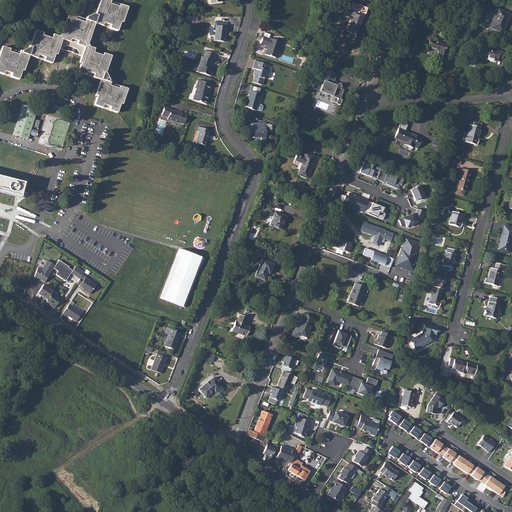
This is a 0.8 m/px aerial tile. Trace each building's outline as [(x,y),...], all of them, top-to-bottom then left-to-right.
[(23,70),(29,56),(37,58),(38,55),(46,58),(45,60),(52,63),(55,54),(57,54),(59,48),(61,49),(62,48),(66,45),(77,48),(79,53),(78,55),(81,56),(79,62),(80,63),(78,69),(86,71),(93,73),(101,76),(100,79),(95,95),(97,95),(94,104),(102,107),(103,104),(110,106),(109,109),(117,112),(120,103),(122,103),(127,88),(119,85),(118,88),(109,85),(111,81),(109,80),(105,73),(110,58),(102,55),(93,52),(83,49),(87,39),(89,40),(94,23),(102,26),(103,23),(110,25),(109,28),(117,31),(120,22),(122,22),(127,7),(119,4),(118,7),(109,4),(110,1),(105,0),(99,0),(95,15),(92,14),(86,17),(84,22),(79,20),(85,0),(82,0),(76,19),(74,19),(69,17),(61,37),(54,35),(52,38),(42,35),(43,32),(36,30),(31,45),(29,45),(29,47),(21,51),(20,50),(18,54),(9,51),(10,49),(2,46),(0,52),(0,72),(3,74),(4,70),(12,73),(11,76),(19,79),(22,70),(23,70)] [(498,9),(490,28),(502,33),(504,28),(503,27),(505,24),(506,24),(510,14),(498,9)] [(351,18),(347,31),(356,34),(363,15),(351,11),(349,17),(351,18)] [(216,26),(213,40),(223,42),(224,37),(225,37),(226,27),(216,26)] [(262,36),(260,43),(267,45),(264,54),(275,57),(280,42),(269,38),(269,39),(262,36)] [(436,56),(444,58),(448,45),(429,40),(427,47),(437,51),(436,56)] [(482,46),(480,52),(483,53),(482,57),(496,61),(497,57),(501,59),(504,52),(482,46)] [(195,71),(210,76),(212,69),(209,68),(212,60),(213,60),(215,54),(205,51),(203,57),(201,56),(198,67),(196,67),(195,68),(194,70),(195,71)] [(254,75),(252,82),(261,84),(263,78),(264,78),(265,76),(267,77),(269,70),(267,69),(269,65),(254,60),(252,67),(257,69),(256,71),(254,70),(253,75),(254,75)] [(315,80),(312,86),(320,89),(319,91),(338,99),(342,91),(335,88),(337,85),(332,83),(335,74),(327,71),(324,80),(320,78),(319,82),(315,80)] [(196,88),(194,94),(196,95),(194,100),(206,104),(208,96),(207,95),(211,84),(198,80),(196,84),(198,85),(197,89),(196,88)] [(248,99),(245,106),(249,107),(249,108),(254,110),(255,109),(258,109),(259,109),(260,109),(261,108),(261,107),(261,106),(261,105),(260,105),(256,103),(258,98),(261,98),(263,89),(251,85),(248,94),(249,95),(248,99)] [(36,108),(21,104),(12,134),(27,139),(36,108)] [(163,107),(161,115),(167,117),(167,119),(178,123),(178,122),(183,124),(186,115),(181,113),(181,112),(174,110),(174,111),(170,109),(163,107)] [(467,132),(464,142),(476,145),(478,139),(476,138),(481,123),(474,121),(472,126),(465,124),(463,131),(465,132),(467,132)] [(265,122),(250,123),(250,133),(252,133),(252,137),(261,137),(261,140),(265,140),(265,132),(272,131),(272,125),(269,124),(265,124),(265,122)] [(198,132),(195,142),(205,146),(209,135),(208,135),(209,130),(198,127),(197,131),(198,132)] [(408,134),(409,133),(398,128),(394,137),(404,142),(404,144),(412,148),(413,146),(417,148),(422,138),(417,136),(416,138),(408,134)] [(148,130),(146,136),(155,140),(156,136),(150,134),(151,131),(148,130)] [(450,153),(458,156),(461,149),(453,146),(450,153)] [(296,155),(293,163),(298,165),(295,174),(308,179),(306,184),(311,185),(316,171),(317,171),(319,166),(316,165),(318,156),(315,155),(314,156),(305,153),(303,157),(296,155)] [(380,168),(358,159),(354,170),(370,176),(372,171),(378,173),(380,169),(380,168)] [(388,172),(380,169),(378,173),(376,179),(383,182),(384,181),(386,182),(385,183),(396,188),(398,183),(401,184),(403,179),(388,172)] [(456,189),(455,194),(463,196),(464,191),(465,191),(470,172),(461,169),(455,189),(456,189)] [(21,196),(25,181),(0,174),(0,191),(17,195),(21,196)] [(420,186),(411,190),(415,200),(424,197),(420,186)] [(386,208),(367,200),(363,211),(383,219),(385,213),(384,213),(386,208)] [(404,217),(404,216),(397,218),(399,224),(403,222),(404,226),(415,222),(415,221),(422,218),(425,211),(417,208),(415,212),(404,217)] [(283,222),(282,221),(284,216),(274,212),(269,225),(280,229),(283,222)] [(451,212),(448,224),(460,227),(461,222),(459,222),(461,214),(451,212)] [(375,228),(375,227),(363,223),(361,230),(367,233),(367,232),(375,236),(372,243),(378,246),(380,242),(382,243),(383,242),(384,239),(389,241),(390,239),(394,240),(396,235),(392,233),(384,231),(384,230),(378,228),(378,229),(375,228)] [(511,228),(504,226),(498,250),(508,252),(511,235),(511,228)] [(397,262),(395,265),(402,267),(404,262),(406,263),(405,268),(412,270),(412,267),(413,267),(415,257),(415,254),(415,253),(416,246),(417,246),(418,242),(413,241),(406,238),(404,242),(405,242),(402,249),(400,253),(400,252),(396,262),(397,262)] [(447,248),(441,269),(450,272),(456,250),(447,248)] [(184,307),(203,258),(178,249),(159,298),(184,307)] [(394,258),(365,249),(363,254),(372,257),(370,262),(390,269),(394,258)] [(388,249),(386,254),(392,257),(395,252),(388,249)] [(261,259),(254,276),(264,280),(267,272),(269,273),(273,264),(261,259)] [(54,266),(53,268),(57,271),(55,275),(65,281),(68,276),(67,276),(68,274),(69,275),(70,273),(72,271),(68,268),(69,267),(58,260),(54,266)] [(40,281),(44,283),(53,268),(54,266),(46,261),(41,270),(37,268),(34,277),(41,280),(40,281)] [(485,278),(484,283),(497,286),(501,272),(504,272),(506,266),(496,263),(494,269),(490,268),(487,278),(485,278)] [(72,271),(70,273),(79,279),(82,274),(83,272),(74,267),(72,271)] [(79,279),(76,283),(79,285),(79,286),(84,290),(84,291),(89,294),(96,284),(85,277),(85,276),(82,274),(79,279)] [(432,286),(428,304),(438,307),(440,301),(438,301),(442,289),(443,289),(445,282),(438,280),(436,287),(432,286)] [(351,289),(346,302),(358,306),(363,293),(362,293),(365,286),(355,283),(352,289),(351,289)] [(43,285),(36,295),(40,297),(41,296),(47,299),(51,293),(52,291),(43,285)] [(47,299),(46,301),(52,304),(51,306),(54,308),(60,299),(51,293),(47,299)] [(489,302),(485,316),(495,318),(499,304),(498,304),(499,299),(490,297),(489,302)] [(68,304),(62,314),(65,316),(66,315),(76,321),(81,312),(68,304)] [(235,320),(231,330),(246,336),(249,326),(244,324),(247,317),(239,314),(237,321),(235,320)] [(293,330),(291,335),(296,337),(301,335),(305,336),(306,339),(309,338),(311,334),(309,330),(308,330),(310,326),(311,327),(312,323),(311,323),(312,319),(307,317),(306,315),(300,317),(301,320),(298,322),(296,326),(297,326),(296,329),(293,330)] [(422,333),(410,340),(415,350),(432,340),(435,327),(424,324),(422,333)] [(334,328),(324,325),(317,345),(326,348),(334,328)] [(169,334),(168,334),(164,346),(174,350),(180,333),(171,329),(169,334)] [(343,332),(338,330),(332,345),(341,348),(341,346),(346,348),(351,336),(343,333),(343,332)] [(383,347),(388,334),(379,330),(377,334),(376,333),(372,343),(383,347)] [(392,355),(378,349),(375,356),(376,357),(375,360),(374,360),(371,368),(375,370),(375,368),(381,370),(382,367),(387,369),(392,355)] [(326,352),(320,350),(315,365),(318,366),(317,368),(322,370),(322,371),(326,373),(329,365),(324,364),(325,361),(324,360),(326,352)] [(208,352),(205,359),(212,362),(215,355),(208,352)] [(166,357),(156,354),(150,369),(160,373),(166,357)] [(295,359),(284,355),(282,359),(284,359),(282,365),(291,369),(295,359)] [(450,358),(448,367),(452,367),(452,368),(459,370),(459,372),(464,374),(464,372),(470,373),(470,371),(475,372),(476,366),(467,363),(450,358)] [(339,372),(332,369),(327,383),(335,385),(336,381),(350,386),(353,377),(342,373),(342,374),(338,373),(339,372)] [(278,385),(276,389),(285,393),(286,389),(287,389),(290,383),(293,375),(283,371),(277,385),(278,385)] [(212,377),(198,389),(205,398),(213,391),(215,390),(216,391),(221,388),(212,377)] [(362,380),(353,377),(349,388),(354,389),(354,392),(367,396),(371,387),(374,388),(377,380),(368,377),(365,385),(361,383),(362,380)] [(276,389),(271,387),(270,391),(272,392),(269,398),(273,400),(274,399),(277,401),(278,400),(279,397),(281,398),(283,392),(276,389)] [(309,402),(317,405),(318,404),(321,405),(327,407),(331,397),(312,390),(311,391),(306,390),(303,398),(308,400),(309,402)] [(404,390),(401,405),(411,407),(414,393),(404,390)] [(289,407),(292,408),(297,393),(296,392),(294,396),(293,396),(289,407)] [(445,401),(435,394),(428,405),(426,412),(435,414),(436,409),(438,407),(440,408),(445,401)] [(389,395),(388,402),(394,406),(396,401),(392,400),(393,396),(389,395)] [(262,411),(253,432),(263,436),(272,415),(262,411)] [(330,411),(327,420),(332,422),(332,423),(343,427),(347,417),(336,412),(335,413),(330,411)] [(388,419),(398,426),(402,421),(399,419),(400,417),(391,411),(388,416),(389,417),(388,419)] [(453,412),(447,422),(448,423),(451,424),(451,423),(457,427),(463,418),(453,412)] [(361,415),(356,427),(361,429),(360,430),(365,432),(366,431),(368,432),(369,434),(375,436),(377,430),(377,429),(378,425),(365,419),(365,417),(361,415)] [(296,428),(294,433),(298,435),(299,436),(302,437),(304,437),(306,432),(306,431),(307,428),(308,429),(311,423),(299,418),(295,428),(296,428)] [(398,426),(409,433),(412,428),(409,426),(410,425),(403,420),(402,421),(398,426)] [(409,433),(419,440),(422,435),(419,433),(420,432),(413,427),(412,428),(409,433)] [(248,430),(246,435),(261,441),(263,437),(263,436),(253,432),(248,430)] [(419,440),(429,447),(433,442),(430,440),(430,439),(423,434),(422,435),(419,440)] [(483,435),(478,443),(478,445),(485,450),(488,452),(494,443),(483,435)] [(261,441),(260,445),(266,447),(267,444),(269,439),(263,437),(261,441)] [(276,448),(267,444),(266,447),(263,453),(265,454),(266,454),(272,456),(276,448)] [(291,462),(290,464),(291,465),(288,470),(304,480),(309,471),(301,466),(302,463),(296,459),(301,447),(298,445),(296,451),(291,462)] [(285,460),(291,462),(296,451),(289,448),(288,449),(286,448),(281,446),(276,458),(280,460),(282,459),(285,461),(285,460)] [(398,459),(402,453),(392,446),(387,453),(394,458),(395,457),(398,459)] [(357,455),(353,461),(361,466),(371,452),(365,448),(362,453),(359,451),(356,454),(357,455)] [(408,466),(412,460),(402,453),(398,459),(397,460),(404,465),(405,464),(408,466)] [(419,473),(423,467),(412,460),(408,466),(408,467),(415,472),(416,471),(419,473)] [(385,462),(379,470),(383,473),(382,474),(385,477),(386,476),(392,480),(398,472),(388,466),(389,464),(385,462)] [(357,468),(349,463),(345,468),(344,467),(341,472),(342,473),(338,479),(343,482),(344,482),(347,483),(350,478),(351,478),(354,474),(354,473),(357,468)] [(429,480),(433,475),(423,467),(419,473),(418,474),(425,479),(426,478),(429,480)] [(439,487),(443,482),(433,475),(429,480),(428,481),(435,486),(436,485),(439,487)] [(346,488),(334,480),(330,486),(331,486),(329,489),(330,489),(327,494),(335,499),(339,502),(342,498),(341,496),(343,493),(346,488)] [(408,498),(423,508),(427,502),(418,497),(422,492),(421,491),(423,488),(414,482),(408,490),(412,492),(408,498)] [(450,494),(453,489),(443,482),(439,487),(439,489),(446,494),(446,492),(450,494)] [(352,486),(349,490),(358,496),(361,492),(352,486)] [(372,499),(370,503),(373,505),(379,509),(381,505),(380,504),(387,494),(379,488),(374,495),(373,495),(371,498),(372,499)] [(471,511),(473,511),(476,508),(465,500),(467,498),(461,494),(454,505),(460,509),(462,505),(471,511)] [(450,502),(444,497),(442,500),(439,504),(442,506),(444,506),(446,507),(450,502)]
